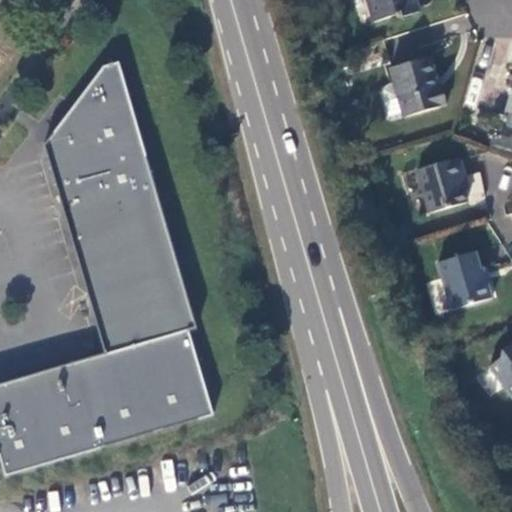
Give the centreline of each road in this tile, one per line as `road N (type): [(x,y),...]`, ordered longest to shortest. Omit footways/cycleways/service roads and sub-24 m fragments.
road 1 (secondary): [(421,511),(271,137)]
road 2 (secondary): [(297,222),(381,511)]
road 3 (secondary): [(297,222),(313,385),(339,511)]
road 4 (secondary): [(230,0),(271,137)]
